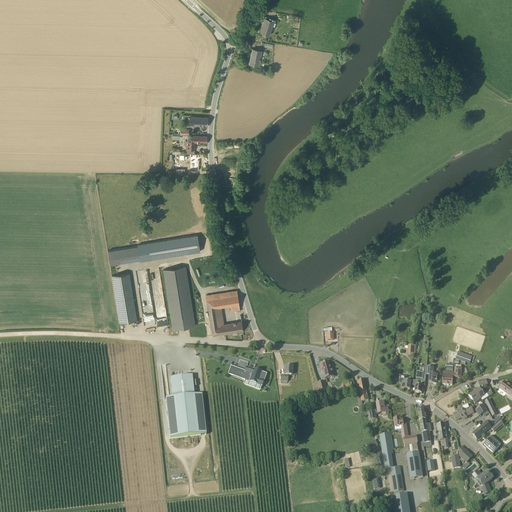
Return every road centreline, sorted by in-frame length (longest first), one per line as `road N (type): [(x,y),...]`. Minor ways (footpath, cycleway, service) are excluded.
road 1 (residential): [(427,404),(325,351),(260,339),(211,155),(229,49),(187,1)]
road 2 (track): [(260,339),(0,337)]
